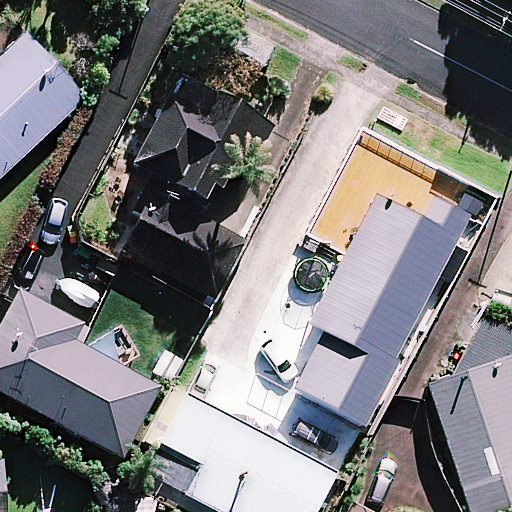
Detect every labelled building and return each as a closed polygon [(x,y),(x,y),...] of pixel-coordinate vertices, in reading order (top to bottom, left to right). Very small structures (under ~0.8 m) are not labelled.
[(0,179),(82,101),(22,39),(0,60),(0,179)] [(269,130),(177,82),(130,171),(148,181),(124,226),(143,235),(129,261),(212,304),(245,242),(197,217),(206,200),(227,211),(269,130)] [(374,396),(396,354),(409,362),(418,344),(405,337),(461,230),(422,209),(415,222),(374,200),(306,329),(339,346),(308,404),(356,429),(364,434),(382,400),(374,396)] [(79,331),(12,295),(0,317),(0,399),(119,462),(155,393),(70,348),(79,331)] [(511,370),(511,334),(485,320),(428,396),(466,511),(511,511),(511,375),(511,372),(511,370)] [(314,511),(332,478),(172,394),(146,444),(198,472),(185,498),(210,511),(314,511)]
